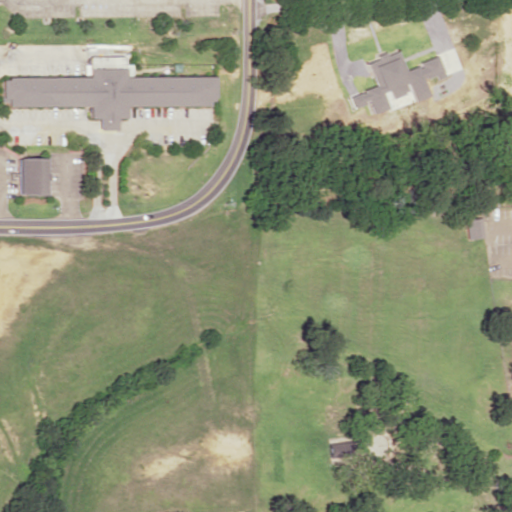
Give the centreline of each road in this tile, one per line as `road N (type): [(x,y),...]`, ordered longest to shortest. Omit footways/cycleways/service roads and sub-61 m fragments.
road 1 (tertiary): [(0,225),(151,219),(183,209),(214,185)]
road 2 (tertiary): [(248,0),(245,113),(230,164),(214,185)]
road 3 (residential): [(248,12),(368,0)]
